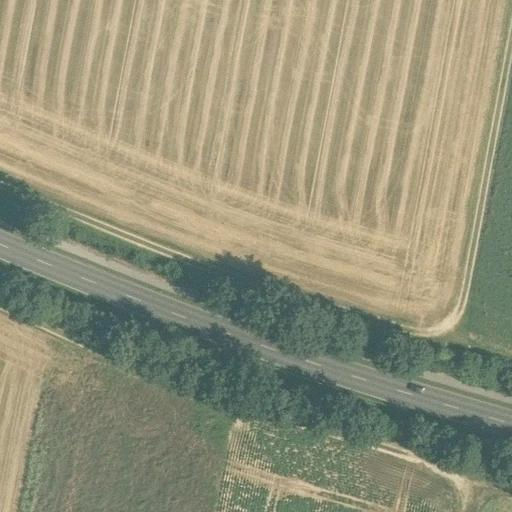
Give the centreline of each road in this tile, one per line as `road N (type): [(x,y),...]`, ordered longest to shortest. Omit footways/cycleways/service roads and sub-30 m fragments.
road 1 (secondary): [(511,425),(260,349),(0,246)]
road 2 (track): [(0,309),(158,381),(472,485)]
road 3 (track): [(426,347),(185,264),(0,188)]
road 4 (track): [(511,24),(455,326),(426,347)]
